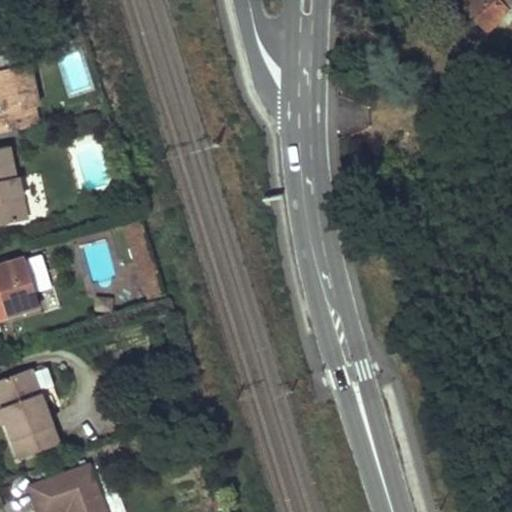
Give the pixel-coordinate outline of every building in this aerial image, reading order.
[(472,18),(485,31),(511,3),(511,0),(441,0),(436,5),(462,32),(470,25),(467,22),(472,18)] [(0,129),(38,121),(34,101),(37,100),(28,58),(0,64),(0,89),(2,89),(6,106),(0,108),(0,129)] [(0,178),(16,175),(9,146),(0,147),(0,178)] [(16,175),(0,178),(0,223),(27,218),(19,176),(16,175)] [(160,289),(136,214),(119,220),(142,295),(160,289)] [(0,311),(18,306),(14,295),(30,290),(17,253),(0,258),(0,311)] [(30,290),(14,295),(18,306),(34,301),(30,290)] [(0,374),(0,402),(36,390),(27,365),(0,374)] [(36,390),(0,402),(0,413),(3,422),(15,455),(55,441),(36,390)] [(104,511),(87,465),(30,485),(40,511),(52,511),(66,507),(68,511),(104,511)]
